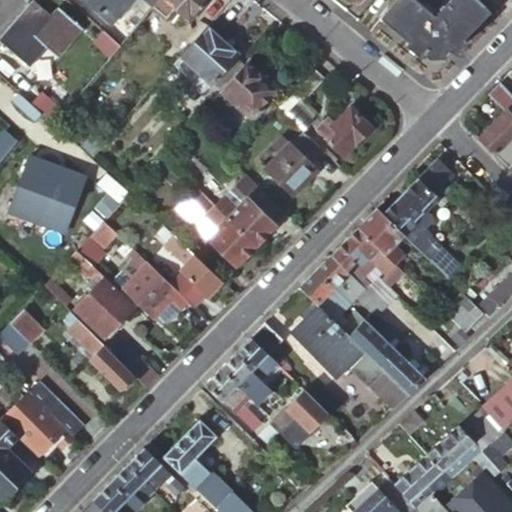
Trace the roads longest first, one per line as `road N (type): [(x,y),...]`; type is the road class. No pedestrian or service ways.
road 1 (residential): [(435,117),(51,511)]
road 2 (residential): [(292,511),(511,306)]
road 3 (residential): [(295,0),(435,117)]
